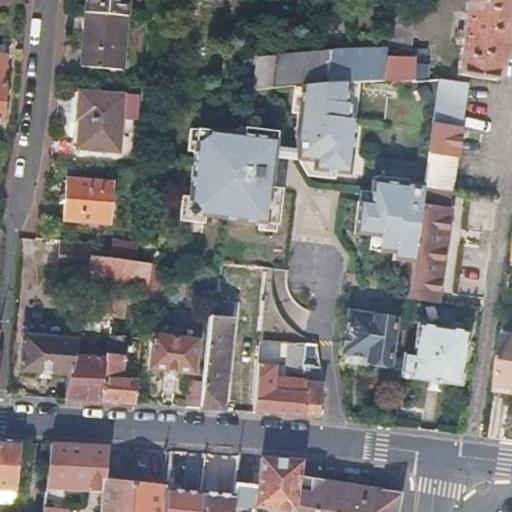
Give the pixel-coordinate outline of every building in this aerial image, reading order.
[(86,0),(85,15),(125,18),(127,18),(128,0),(86,0)] [(509,0),(468,0),(462,43),(457,75),(498,81),(509,0)] [(413,6),(395,3),(388,51),(386,59),(405,61),(413,6)] [(125,18),(85,15),(81,67),(121,70),(125,18)] [(386,59),(388,51),(335,52),(331,88),(353,87),(366,87),(382,86),(386,59)] [(331,88),(335,52),(275,54),(270,90),(302,89),(331,88)] [(270,90),(275,54),(258,55),(253,90),(270,90)] [(386,59),(382,86),(424,83),(426,76),(411,76),(412,62),(405,61),(386,59)] [(451,192),(452,189),(465,86),(439,82),(424,186),(423,188),(451,192)] [(353,87),(331,88),(302,89),(296,136),(301,160),(319,163),(318,171),(353,176),(361,122),(353,121),(356,106),(351,105),(353,87)] [(366,87),(353,87),(351,105),(356,106),(353,121),(361,122),(366,87)] [(122,96),(80,94),(77,150),(117,152),(122,96)] [(270,189),(276,130),(263,129),(246,128),(245,135),(198,130),(187,216),(278,225),(281,189),(270,189)] [(420,208),(423,188),(424,186),(407,184),(407,180),(380,176),(374,177),(373,181),(373,184),(374,185),(371,207),(359,205),(355,238),(379,241),(377,256),(394,258),(393,264),(412,267),(420,208)] [(67,183),(64,223),(107,225),(111,186),(67,183)] [(409,285),(407,300),(434,304),(448,213),(420,208),(412,267),(409,285)] [(89,274),(92,261),(94,245),(63,243),(62,271),(89,274)] [(147,266),(144,266),(92,261),(89,274),(87,283),(105,286),(127,288),(125,302),(143,303),(147,266)] [(156,267),(147,266),(143,303),(153,304),(156,267)] [(124,319),(125,302),(127,288),(105,286),(97,315),(113,317),(124,319)] [(225,305),(210,303),(203,360),(227,362),(232,321),(228,321),(229,314),(225,314),(225,305)] [(104,337),(108,337),(113,317),(97,315),(92,335),(104,337)] [(348,317),(341,361),(386,366),(392,322),(348,317)] [(401,356),(398,374),(408,375),(406,381),(458,388),(465,334),(415,327),(410,356),(401,356)] [(180,333),(158,331),(157,339),(151,339),(147,372),(192,375),(195,342),(180,340),(180,333)] [(511,336),(501,335),(493,393),(511,395),(511,336)] [(16,374),(67,377),(71,360),(75,341),(19,337),(16,374)] [(253,415),(314,419),(320,382),(314,347),(278,344),(276,347),(260,346),(253,415)] [(102,362),(99,405),(132,407),(135,381),(117,380),(119,358),(103,356),(103,358),(102,362)] [(67,377),(62,402),(99,405),(102,362),(71,360),(67,377)] [(227,362),(203,360),(201,384),(198,411),(221,413),(227,362)] [(186,383),(183,410),(198,411),(201,384),(186,383)] [(0,493),(13,494),(18,444),(0,443),(0,493)] [(103,483),(106,448),(49,445),(44,491),(62,492),(102,495),(103,483)] [(292,511),(297,481),(299,465),(259,462),(256,488),(253,508),(272,510),(271,511),(292,511)] [(292,511),(299,511),(304,481),(297,481),(292,511)] [(389,511),(377,510),(379,490),(304,481),(299,511),(389,511)] [(128,511),(132,486),(103,483),(102,495),(100,511),(128,511)] [(158,511),(161,490),(132,486),(128,511),(158,511)] [(271,511),(272,510),(253,508),(256,488),(234,486),(232,499),(230,511),(271,511)] [(397,511),(401,493),(379,490),(377,510),(389,511),(397,511)] [(59,511),(62,492),(44,491),(42,511),(59,511)] [(196,511),(199,496),(166,492),(163,511),(196,511)] [(230,511),(232,499),(199,496),(196,511),(230,511)]
